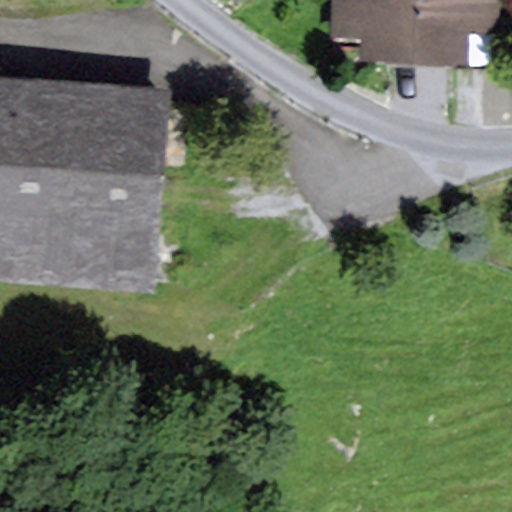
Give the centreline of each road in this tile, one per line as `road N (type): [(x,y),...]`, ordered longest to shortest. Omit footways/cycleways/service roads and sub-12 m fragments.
road 1 (unclassified): [(179,0),(389,129),(452,142),(511,142)]
road 2 (track): [(225,298),(277,241),(380,191)]
